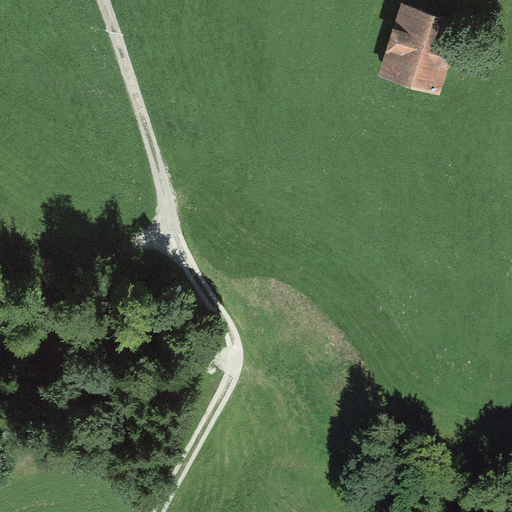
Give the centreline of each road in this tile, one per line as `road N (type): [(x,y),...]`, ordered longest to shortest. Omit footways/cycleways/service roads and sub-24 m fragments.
road 1 (track): [(159,511),(227,385),(234,343),(175,239),(149,135)]
road 2 (track): [(101,0),(149,135)]
